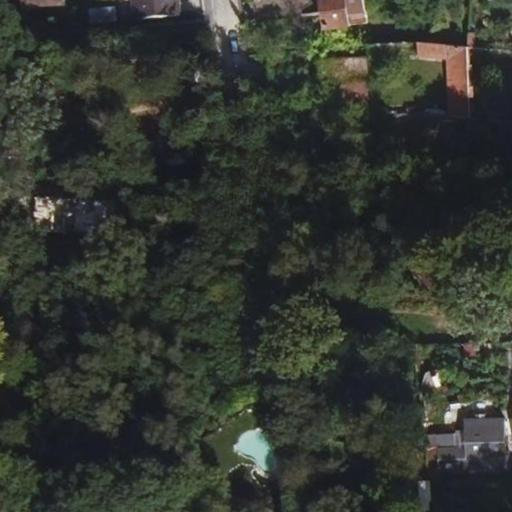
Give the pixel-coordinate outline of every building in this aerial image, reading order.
[(64,0),(25,0),(26,10),(65,7),(64,0)] [(181,16),(179,0),(132,0),(134,20),(181,16)] [(320,0),(325,28),(353,25),(349,0),(320,0)] [(88,8),(89,24),(116,21),(115,6),(88,8)] [(9,23),(9,50),(44,47),(29,21),(9,23)] [(470,119),(469,46),(420,41),(419,41),(419,60),(447,60),(448,120),(470,119)] [(368,114),(366,56),(324,61),(325,82),(338,81),(338,115),(368,114)] [(210,84),(209,68),(185,70),(186,85),(210,84)] [(505,473),(504,425),(467,426),(467,449),(439,450),(440,474),(505,473)]
